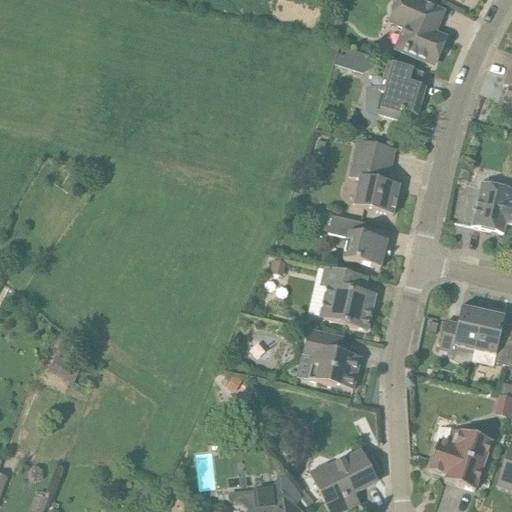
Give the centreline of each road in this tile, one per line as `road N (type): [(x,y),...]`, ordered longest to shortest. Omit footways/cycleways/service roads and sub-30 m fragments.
road 1 (residential): [(420,260),(463,87),(503,0)]
road 2 (residential): [(420,260),(395,368),(402,511)]
